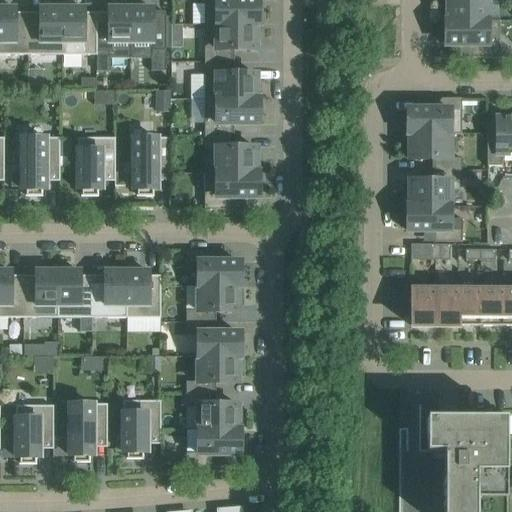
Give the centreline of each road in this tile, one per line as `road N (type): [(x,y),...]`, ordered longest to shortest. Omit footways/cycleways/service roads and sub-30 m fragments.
road 1 (residential): [(21,511),(263,499),(272,239)]
road 2 (residential): [(416,78),(379,82),(379,379),(511,381)]
road 3 (residential): [(0,236),(272,239)]
road 4 (residential): [(272,239),(292,203),(302,0)]
